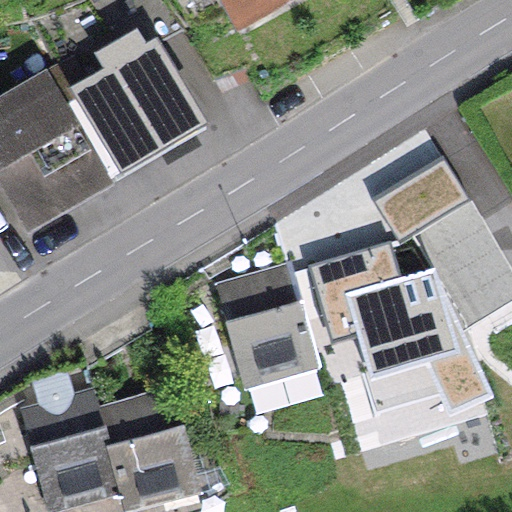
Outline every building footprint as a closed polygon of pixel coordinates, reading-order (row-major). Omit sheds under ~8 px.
[(224,0),(243,37),(315,0),(224,0)] [(138,34),(0,113),(0,179),(32,235),(199,138),(138,34)] [(443,128),(352,180),(389,243),(479,192),(443,128)] [(289,272),(311,350),(379,331),(351,233),(284,252),(289,272)] [(311,350),(289,272),(220,292),(247,390),(317,370),(311,350)] [(54,508),(119,489),(98,416),(91,393),(26,411),(54,508)] [(167,396),(98,416),(119,489),(125,511),(194,491),(167,396)]
